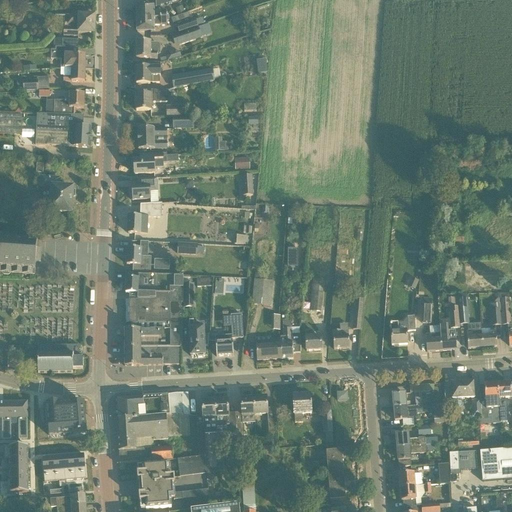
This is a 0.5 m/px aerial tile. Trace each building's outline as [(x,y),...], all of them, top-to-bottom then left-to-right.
[(136,19),(168,18),(168,15),(166,16),(166,11),(153,11),(153,6),(136,7),(136,19)] [(190,12),(173,18),(176,25),(192,20),(190,12)] [(65,26),(64,28),(63,28),(63,30),(63,36),(68,36),(78,37),(78,33),(94,34),(94,16),(84,16),(78,15),(78,17),(65,16),(65,26)] [(136,19),(136,31),(154,31),(153,26),(166,26),(166,21),(168,21),(168,18),(136,19)] [(176,26),(179,33),(198,27),(195,19),(176,26)] [(198,27),(179,33),(171,36),(174,45),(178,43),(179,46),(202,38),(198,27)] [(62,48),(64,48),(77,48),(77,40),(62,40),(62,48)] [(150,42),(146,42),(136,42),(136,59),(146,59),(156,59),(157,57),(160,54),(160,46),(158,44),(157,44),(150,44),(150,42)] [(84,69),(85,55),(75,55),(64,55),(64,48),(62,48),(55,47),(55,50),(50,50),(50,59),(56,59),(61,59),(60,69),(63,69),(84,69)] [(136,84),(149,84),(159,84),(159,63),(148,63),(148,68),(136,68),(136,84)] [(63,69),(63,74),(63,82),(84,82),(84,69),(63,69)] [(198,73),(171,78),(173,89),(200,83),(204,83),(214,81),(212,70),(198,73)] [(23,91),(38,90),(37,81),(22,82),(23,91)] [(54,115),(75,115),(75,108),(83,109),(84,94),(69,94),(69,102),(54,101),(54,115)] [(151,95),(146,95),(136,95),(136,111),(150,111),(150,102),(159,102),(159,96),(151,96),(151,95)] [(166,116),(182,116),(182,107),(166,107),(166,116)] [(21,116),(0,114),(0,134),(21,135),(21,116)] [(75,115),(54,115),(36,115),(35,146),(89,148),(90,128),(82,128),(82,116),(75,115)] [(192,117),(172,118),(172,126),(182,126),(182,128),(192,128),(192,117)] [(138,150),(148,149),(154,149),(166,148),(166,130),(154,130),(154,129),(138,129),(138,150)] [(216,151),(229,151),(229,140),(217,139),(216,151)] [(140,161),(133,161),(134,175),(144,174),(154,174),(153,166),(163,165),(162,154),(155,154),(145,155),(139,155),(140,161)] [(235,171),(250,170),(249,158),(234,159),(235,171)] [(251,176),(242,177),(242,186),(243,196),(252,195),(251,186),(251,176)] [(41,178),(40,187),(51,188),(50,197),(45,196),(45,201),(50,202),(49,211),(60,212),(70,213),(71,199),(75,198),(75,192),(72,190),(72,189),(62,188),(62,185),(59,184),(59,179),(49,179),(41,178)] [(157,179),(147,179),(137,180),(138,186),(131,186),(132,200),(150,199),(150,192),(157,192),(157,179)] [(162,218),(162,204),(140,205),(140,217),(128,216),(128,234),(147,234),(148,218),(162,218)] [(10,273),(24,274),(34,275),(35,262),(40,263),(41,250),(36,250),(37,237),(12,235),(12,234),(11,233),(7,232),(5,234),(0,233),(0,272),(2,273),(4,275),(8,275),(10,274),(10,273)] [(249,244),(249,235),(236,235),(236,244),(249,244)] [(178,244),(177,255),(197,256),(198,245),(178,244)] [(133,265),(133,271),(150,272),(150,258),(140,257),(140,249),(127,248),(126,265),(133,265)] [(288,250),(288,262),(297,262),(297,250),(288,250)] [(272,282),(272,276),(256,274),(255,281),(254,281),(252,305),(270,306),(272,282)] [(125,281),(124,285),(126,285),(125,293),(129,293),(135,293),(137,294),(137,300),(149,300),(149,299),(183,301),(183,293),(183,288),(182,284),(183,277),(178,277),(178,276),(138,275),(128,275),(128,279),(126,279),(126,281),(125,281)] [(414,287),(417,279),(410,276),(406,284),(414,287)] [(322,285),(323,279),(313,278),(312,284),(310,311),(320,312),(322,285)] [(212,279),(196,280),(197,288),(212,287),(212,279)] [(194,284),(183,284),(184,309),(194,309),(194,284)] [(352,330),(360,331),(362,311),(361,311),(362,300),(363,292),(356,292),(355,299),(352,330)] [(135,300),(125,300),(125,324),(129,324),(135,324),(140,324),(145,323),(169,323),(180,323),(179,316),(181,316),(181,303),(183,303),(183,301),(149,299),(149,300),(137,300),(135,300)] [(467,299),(458,300),(460,325),(469,325),(467,299)] [(502,326),(507,325),(510,325),(508,299),(501,299),(502,326)] [(490,305),(492,326),(501,326),(499,310),(500,310),(500,304),(490,305)] [(431,307),(423,307),(422,324),(431,324),(431,307)] [(451,314),(449,314),(450,330),(459,329),(458,308),(450,309),(451,314)] [(224,336),(215,336),(215,343),(215,347),(216,357),(233,356),(232,346),(232,342),(231,342),(231,340),(243,339),(241,315),(230,316),(232,336),(231,336),(231,335),(224,336)] [(274,339),(275,360),(293,359),(293,354),(300,353),(299,328),(291,329),(290,321),(289,321),(289,320),(288,320),(288,316),(282,316),(282,321),(283,321),(283,322),(283,329),(282,329),(283,338),(280,338),(280,339),(274,339)] [(414,317),(407,317),(408,332),(415,331),(414,317)] [(203,327),(194,328),(194,321),(189,321),(189,328),(190,356),(196,356),(197,358),(203,357),(204,356),(205,355),(204,346),(207,346),(208,346),(209,335),(204,335),(203,327)] [(128,330),(124,330),(124,348),(180,348),(180,323),(169,323),(145,323),(140,324),(141,330),(137,330),(130,330),(128,330)] [(407,345),(406,335),(406,332),(398,333),(397,323),(390,323),(391,346),(407,345)] [(349,348),(348,324),(339,325),(340,331),(332,331),(334,349),(349,348)] [(440,334),(439,334),(440,340),(441,351),(455,350),(455,340),(454,333),(447,334),(447,327),(440,328),(440,334)] [(481,330),(481,331),(481,337),(482,348),(497,347),(495,330),(490,331),(490,329),(481,330)] [(481,331),(466,332),(468,349),(482,348),(481,337),(481,331)] [(321,350),(320,340),(320,337),(312,338),(312,332),(305,332),(306,351),(321,350)] [(426,352),(441,351),(440,340),(439,334),(431,335),(425,335),(426,342),(426,352)] [(274,339),(271,339),(271,337),(256,338),(256,345),(257,361),(275,360),(274,339)] [(79,346),(69,346),(38,346),(38,355),(37,355),(38,361),(32,361),(32,367),(38,367),(38,374),(73,373),(73,369),(83,369),(83,358),(79,358),(79,346)] [(180,348),(124,348),(124,366),(140,366),(180,365),(180,355),(180,348)] [(451,384),(452,394),(452,399),(453,399),(453,406),(456,408),(459,408),(462,406),(461,399),(473,398),(473,383),(451,384)] [(497,384),(484,385),(485,400),(486,407),(487,407),(487,409),(492,409),(492,415),(493,424),(500,424),(499,409),(497,384)] [(497,384),(499,409),(505,408),(504,398),(511,397),(510,384),(497,384)] [(422,406),(427,406),(426,400),(426,394),(430,394),(430,392),(415,393),(415,401),(416,407),(422,406)] [(391,408),(406,407),(405,394),(392,395),(393,403),(391,403),(391,408)] [(157,396),(115,399),(117,419),(166,416),(169,415),(183,416),(182,395),(168,396),(157,396)] [(311,414),(311,405),(310,395),(293,396),(294,415),(295,423),(302,423),(302,415),(311,414)] [(253,399),(254,415),(267,414),(266,398),(253,399)] [(253,399),(240,399),(242,422),(242,423),(255,422),(254,415),(253,399)] [(227,400),(214,401),(216,424),(216,426),(226,426),(229,425),(229,423),(227,400)] [(203,425),(204,425),(216,424),(214,401),(202,402),(203,425)] [(480,407),(479,401),(472,401),(473,417),(479,417),(478,416),(481,416),(480,407)] [(60,403),(43,404),(44,411),(45,424),(48,423),(49,436),(62,435),(62,434),(71,433),(72,433),(72,434),(86,433),(85,429),(83,402),(67,404),(66,404),(60,404),(60,403)] [(27,403),(0,403),(0,418),(2,418),(2,439),(2,440),(7,440),(11,440),(11,437),(10,418),(18,418),(18,436),(18,440),(27,440),(27,422),(27,418),(27,403)] [(447,423),(446,404),(434,405),(434,424),(447,423)] [(406,407),(391,408),(391,413),(394,413),(394,421),(407,420),(416,419),(416,414),(422,414),(422,406),(416,407),(406,407)] [(323,432),(325,432),(326,444),(332,443),(330,412),(322,413),(323,432)] [(119,451),(141,449),(141,446),(136,447),(135,439),(153,438),(153,440),(168,439),(166,416),(117,419),(119,451)] [(274,420),(267,421),(269,435),(269,442),(276,441),(276,434),(274,420)] [(236,440),(235,422),(229,423),(229,425),(226,426),(227,441),(236,440)] [(244,445),(242,423),(242,422),(235,422),(236,440),(237,445),(237,453),(243,453),(243,445),(244,445)] [(206,455),(205,439),(204,425),(203,425),(197,425),(198,439),(199,456),(206,455)] [(431,435),(430,427),(418,428),(418,436),(431,435)] [(394,448),(432,445),(437,445),(437,441),(436,438),(425,439),(425,438),(418,438),(418,440),(408,441),(408,434),(396,435),(396,442),(394,443),(394,448)] [(458,451),(478,450),(478,442),(458,442),(458,451)] [(394,448),(395,453),(397,453),(398,461),(408,460),(410,460),(409,454),(433,452),(432,445),(394,448)] [(28,446),(4,447),(4,459),(9,459),(27,458),(27,447),(28,447),(28,446)] [(141,449),(119,451),(120,464),(130,463),(173,459),(172,447),(151,449),(151,448),(141,449)] [(482,482),(511,479),(511,449),(480,452),(482,482)] [(347,450),(326,452),(327,464),(348,462),(347,450)] [(85,453),(74,454),(76,478),(87,478),(85,453)] [(457,453),(449,454),(450,471),(458,470),(457,453)] [(74,454),(64,455),(66,479),(76,478),(74,454)] [(64,455),(53,456),(55,480),(66,479),(64,455)] [(53,456),(43,456),(44,481),(55,480),(53,456)] [(27,458),(9,459),(9,461),(9,470),(28,470),(27,459),(27,458)] [(348,462),(327,464),(328,475),(349,474),(348,462)] [(138,481),(138,482),(140,496),(139,496),(139,502),(140,502),(141,510),(146,510),(171,508),(170,498),(175,498),(174,484),(174,477),(169,478),(167,464),(142,466),(137,467),(138,474),(137,474),(138,481)] [(450,484),(448,464),(438,465),(440,485),(450,484)] [(28,470),(9,470),(10,481),(28,481),(28,480),(28,470)] [(414,487),(413,473),(399,475),(400,488),(414,487)] [(349,474),(328,475),(328,487),(350,485),(349,474)] [(10,481),(7,481),(7,493),(28,493),(28,492),(28,481),(10,481)] [(350,485),(328,487),(329,498),(351,496),(350,485)] [(400,488),(401,501),(415,500),(414,487),(400,488)] [(210,508),(221,506),(220,496),(209,497),(209,502),(210,508)] [(351,496),(329,498),(330,510),(352,508),(351,496)] [(85,508),(84,497),(71,498),(50,500),(51,508),(57,508),(57,510),(60,510),(85,508)]
